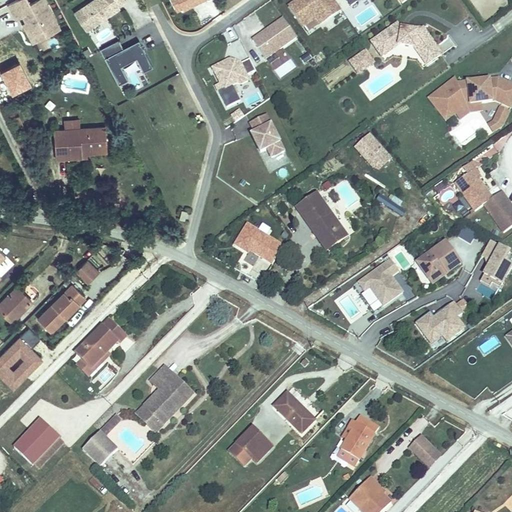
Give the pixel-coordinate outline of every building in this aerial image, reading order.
[(62,32),(46,1),(33,8),(28,0),(26,0),(11,8),(18,23),(25,19),(29,26),(26,28),(33,41),(48,32),(51,38),(62,32)] [(93,28),(121,8),(119,6),(127,1),(126,0),(96,0),(81,11),(93,28)] [(204,0),(174,0),(181,13),(190,8),(189,7),(194,4),(195,5),(204,0)] [(322,25),(344,10),(337,0),(301,0),(291,7),(305,28),(318,19),(322,25)] [(93,28),(81,11),(75,15),(87,32),(93,28)] [(299,37),(286,19),(255,40),(268,59),(269,58),(277,53),(299,37)] [(402,27),(398,22),(371,41),(382,56),(390,51),(387,45),(398,38),(400,40),(399,44),(415,47),(416,43),(419,41),(427,53),(421,56),(427,65),(442,54),(424,27),(419,31),(402,27)] [(424,27),(398,22),(402,27),(419,31),(424,27)] [(232,41),(238,38),(233,27),(226,30),(232,41)] [(96,36),(99,41),(110,33),(107,29),(96,36)] [(398,38),(387,45),(390,51),(399,44),(400,40),(398,38)] [(154,69),(139,43),(124,51),(119,41),(100,51),(120,88),(129,83),(122,69),(138,61),(144,74),(154,69)] [(427,53),(419,41),(416,43),(415,47),(421,56),(427,53)] [(366,48),(347,59),(356,74),(375,63),(366,48)] [(282,59),(277,53),(269,58),(274,65),(282,59)] [(314,59),(310,53),(303,59),(307,64),(314,59)] [(281,79),(297,66),(288,55),(271,69),(281,79)] [(247,78),(256,73),(250,61),(241,65),(240,65),(230,61),(229,65),(224,67),(223,65),(212,71),(216,78),(219,79),(221,83),(220,86),(224,92),(237,85),(241,86),(250,82),(247,78)] [(432,97),(447,117),(456,109),(459,113),(471,104),(486,102),(500,100),(511,104),(511,81),(502,77),(471,81),(472,86),(463,87),(461,82),(460,77),(432,97)] [(471,104),(459,113),(464,119),(474,111),(487,109),(486,102),(471,104)] [(511,109),(505,106),(498,121),(508,125),(511,115),(511,109)] [(239,109),(229,115),(234,123),(244,116),(239,109)] [(456,109),(447,117),(450,120),(459,113),(456,109)] [(22,129),(16,115),(8,118),(15,132),(22,129)] [(286,152),(267,116),(250,125),(258,140),(255,141),(262,154),(269,151),(273,159),(286,152)] [(106,149),(103,126),(77,127),(77,118),(61,120),(62,128),(51,129),(54,158),(87,155),(86,151),(106,149)] [(498,121),(493,124),(497,131),(508,125),(498,121)] [(227,142),(235,140),(232,128),(224,131),(227,142)] [(369,132),(352,147),(376,173),(392,158),(369,132)] [(497,198),(488,185),(484,187),(480,182),(484,179),(486,177),(479,168),(459,183),(468,195),(472,192),(479,201),(474,204),(479,211),(489,204),(497,198)] [(511,230),(511,198),(506,191),(497,198),(489,204),(494,211),(498,208),(504,217),(500,220),(509,232),(511,230)] [(349,234),(317,192),(297,207),(329,249),(349,234)] [(472,192),(468,195),(474,204),(479,201),(472,192)] [(498,208),(494,211),(500,220),(504,217),(498,208)] [(265,260),(277,242),(248,224),(235,244),(245,250),(246,248),(249,250),(265,260)] [(510,250),(491,239),(483,256),(492,261),(485,273),(503,283),(511,266),(511,262),(505,259),(510,250)] [(420,261),(432,277),(445,268),(449,273),(464,263),(447,241),(420,261)] [(272,264),(284,246),(277,242),(265,260),(272,264)] [(100,268),(88,257),(78,267),(90,278),(100,268)] [(399,271),(391,260),(359,284),(365,292),(370,288),(383,307),(403,292),(391,277),(399,271)] [(445,268),(432,277),(437,282),(449,273),(445,268)] [(503,283),(485,273),(481,280),(491,285),(492,281),(501,286),(503,283)] [(75,282),(39,317),(49,328),(65,312),(68,314),(81,300),(79,298),(84,292),(75,282)] [(17,289),(0,306),(0,314),(10,325),(31,304),(17,289)] [(463,327),(456,317),(462,312),(454,302),(434,317),(430,312),(416,322),(424,334),(428,331),(435,341),(442,335),(446,340),(463,327)] [(127,333),(111,316),(77,349),(85,357),(91,363),(108,347),(117,338),(120,340),(127,333)] [(29,327),(21,334),(32,346),(40,340),(29,327)] [(435,341),(428,331),(424,334),(431,343),(435,341)] [(0,376),(13,389),(43,358),(18,334),(0,352),(0,376)] [(87,373),(110,349),(108,347),(91,363),(85,357),(78,364),(87,373)] [(165,364),(161,368),(170,376),(174,373),(165,364)] [(170,376),(161,368),(151,378),(161,389),(147,403),(166,422),(173,415),(170,412),(179,404),(182,406),(195,393),(174,373),(170,376)] [(284,393),(271,407),(299,435),(313,421),(284,393)] [(147,403),(138,413),(156,431),(166,422),(147,403)] [(170,412),(173,415),(182,406),(179,404),(170,412)] [(361,412),(358,417),(353,416),(348,425),(352,427),(346,437),(341,447),(360,457),(380,422),(361,412)] [(116,414),(100,430),(106,435),(122,419),(116,414)] [(38,450),(56,432),(40,415),(11,443),(28,460),(38,450)] [(352,427),(348,425),(342,435),(346,437),(352,427)] [(232,442),(243,455),(258,438),(247,427),(232,442)] [(106,435),(100,430),(83,447),(100,465),(118,447),(106,435)] [(43,455),(62,438),(56,432),(38,450),(43,455)] [(412,447),(428,463),(440,451),(424,435),(412,447)] [(258,438),(243,455),(251,461),(266,446),(258,438)] [(360,457),(341,447),(337,453),(357,464),(360,457)] [(440,451),(428,463),(433,467),(445,455),(440,451)] [(511,469),(503,468),(499,505),(511,507),(511,469)] [(374,479),(351,501),(362,511),(386,511),(393,506),(377,489),(380,486),(374,479)]
